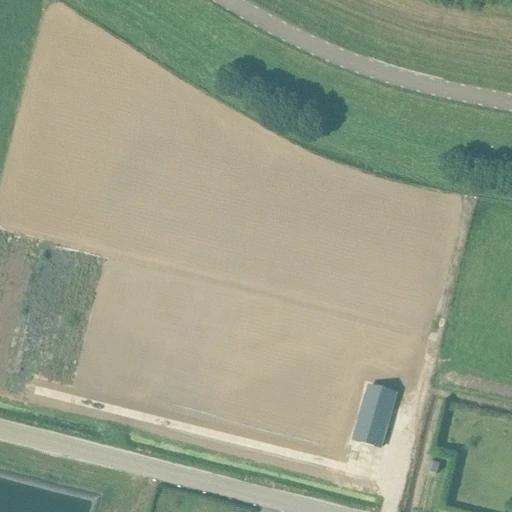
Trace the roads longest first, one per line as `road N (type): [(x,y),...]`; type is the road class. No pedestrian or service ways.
road 1 (track): [(388,511),(433,337),(0,225)]
road 2 (unclassified): [(314,511),(0,431)]
road 3 (tertiary): [(511,103),(368,70),(227,0)]
